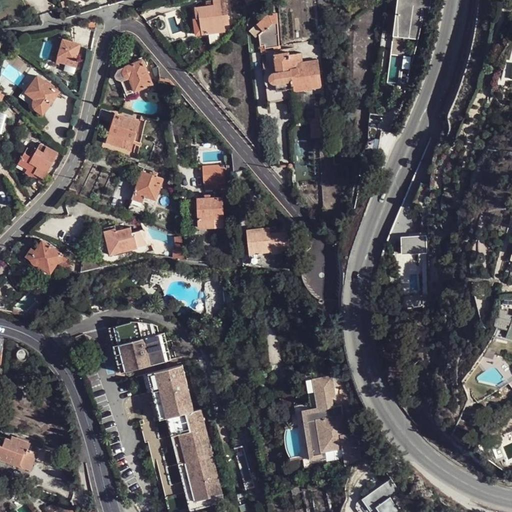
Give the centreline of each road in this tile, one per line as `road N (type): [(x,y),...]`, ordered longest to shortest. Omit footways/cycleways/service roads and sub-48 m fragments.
road 1 (primary): [(511,501),(470,488),(409,444),(371,387),(355,333),(357,280),(430,102),(456,0)]
road 2 (residential): [(321,272),(312,230),(145,36),(113,27)]
road 3 (residential): [(113,27),(100,41),(83,139),(70,167),(0,246)]
road 4 (tertiary): [(112,511),(67,371),(31,336),(0,325)]
